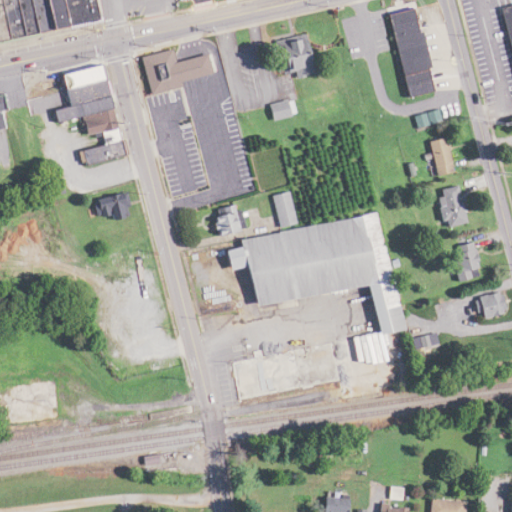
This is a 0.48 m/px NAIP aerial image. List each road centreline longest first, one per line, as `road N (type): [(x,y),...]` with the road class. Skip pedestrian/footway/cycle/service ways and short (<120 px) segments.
road 1 (residential): [(207,427),(111,0)]
road 2 (primary): [(0,61),(294,0)]
road 3 (residential): [(511,271),(444,0)]
